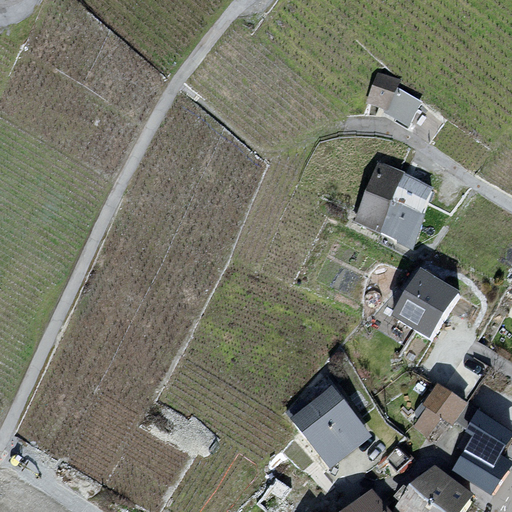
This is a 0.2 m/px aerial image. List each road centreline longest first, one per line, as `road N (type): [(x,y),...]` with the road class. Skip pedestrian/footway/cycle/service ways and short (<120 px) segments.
road 1 (track): [(245,0),(161,108),(0,444)]
road 2 (residential): [(511,202),(391,133),(350,132)]
road 3 (residential): [(498,511),(439,466),(346,485)]
